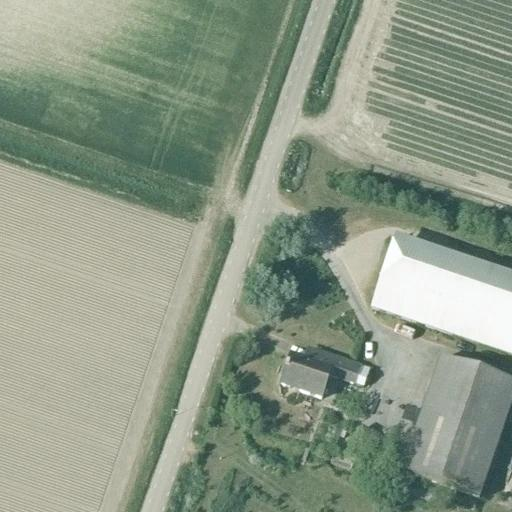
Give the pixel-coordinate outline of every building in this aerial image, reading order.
[(511,359),(511,287),(392,247),(370,312),(511,359)] [(365,391),(370,375),(307,353),(304,364),(290,359),(278,388),(320,402),(328,381),(354,388),(365,391)] [(511,386),(440,362),(402,476),(479,502),(511,405),(511,386)] [(317,428),(316,435),(321,440),(327,438),(329,431),(324,426),(317,428)] [(511,511),(511,463),(497,506),(511,511)]
